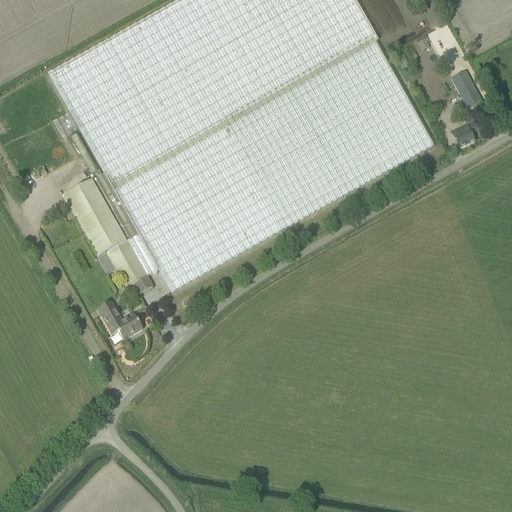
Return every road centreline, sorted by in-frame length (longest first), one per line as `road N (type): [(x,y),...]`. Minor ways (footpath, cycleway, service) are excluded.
road 1 (unclassified): [(122,404),(242,290),(511,135)]
road 2 (unclassified): [(122,404),(20,221)]
